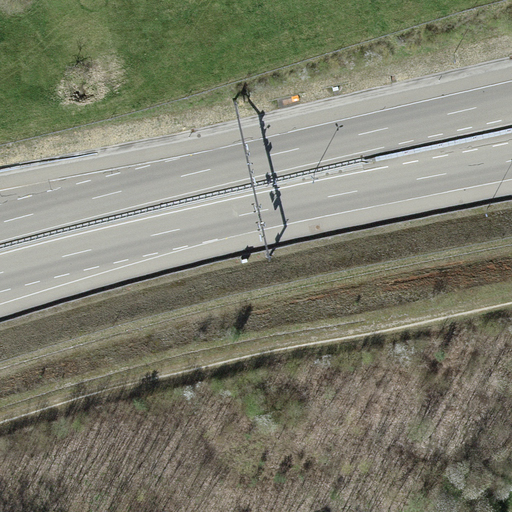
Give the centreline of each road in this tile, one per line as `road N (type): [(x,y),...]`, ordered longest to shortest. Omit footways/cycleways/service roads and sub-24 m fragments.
road 1 (motorway): [(511,99),(0,221)]
road 2 (motorway): [(0,271),(511,160)]
